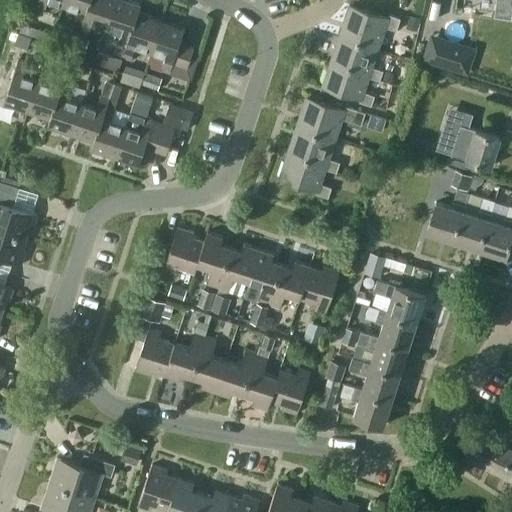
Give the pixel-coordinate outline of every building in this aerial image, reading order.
[(47,0),(49,0),(63,4),(64,0),(37,0),(34,10),(43,13),(47,0)] [(64,0),(63,4),(78,9),(73,23),(72,25),(80,28),(83,20),(89,0),(64,0)] [(80,28),(78,33),(86,36),(87,36),(92,23),(107,28),(115,0),(89,0),(83,20),(80,28)] [(141,4),(129,0),(115,0),(107,28),(121,33),(117,46),(125,49),(127,43),(138,11),(141,4)] [(511,0),(497,0),(497,7),(496,14),(502,15),(511,16),(511,10),(511,0)] [(349,4),(340,33),(377,45),(384,25),(396,29),(400,17),(388,13),(387,16),(349,4)] [(125,49),(122,56),(131,59),(135,46),(150,51),(161,19),(138,11),(127,43),(125,49)] [(411,14),(407,27),(416,30),(420,17),(411,14)] [(161,19),(150,51),(165,56),(161,69),(169,72),(173,63),(187,67),(194,47),(180,42),(185,27),(161,19)] [(38,28),(21,23),(19,30),(35,35),(38,28)] [(70,25),(65,40),(75,43),(78,35),(78,33),(80,28),(72,25),(70,25)] [(30,47),(33,37),(18,33),(15,43),(30,47)] [(371,65),(377,45),(340,33),(331,59),(369,72),(367,75),(379,79),(383,69),(371,65)] [(78,35),(75,43),(86,47),(89,39),(86,38),(78,35)] [(431,39),(424,58),(466,72),(472,53),(431,39)] [(124,49),(115,46),(113,53),(122,56),(124,49)] [(100,50),(96,63),(119,70),(123,58),(100,50)] [(27,111),(38,79),(23,74),(27,60),(19,57),(3,103),(27,111)] [(363,90),(367,75),(369,72),(331,59),(323,84),(360,97),(359,100),(371,104),(374,94),(363,90)] [(71,72),(80,75),(84,64),(74,61),(71,72)] [(60,62),(57,70),(66,73),(69,65),(60,62)] [(38,79),(27,111),(50,118),(61,87),(63,81),(64,81),(66,73),(57,70),(53,84),(38,79)] [(158,88),(161,77),(144,72),(141,83),(158,88)] [(82,102),(71,134),(94,141),(94,142),(105,110),(107,106),(107,104),(110,96),(115,82),(107,79),(106,79),(104,85),(101,93),(97,107),(82,102)] [(71,134),(82,102),(67,97),(71,83),(64,81),(63,81),(61,87),(50,118),(47,126),(71,134)] [(94,141),(91,149),(115,157),(125,125),(111,120),(114,109),(115,107),(122,85),(115,82),(110,96),(107,104),(107,106),(105,110),(94,142),(94,141)] [(137,90),(130,112),(136,113),(140,99),(149,102),(151,95),(137,90)] [(306,96),(297,124),(335,137),(341,117),(361,124),(365,111),(345,104),(344,108),(306,96)] [(173,104),(167,121),(176,124),(180,126),(186,108),(182,107),(173,104)] [(125,125),(115,157),(138,165),(145,146),(166,153),(175,127),(154,119),(146,117),(145,117),(139,114),(136,113),(130,112),(125,125)] [(328,157),(335,137),(297,124),(288,151),(326,163),(325,167),(336,171),(340,161),(328,157)] [(490,166),(499,136),(476,128),(476,129),(462,125),(453,155),(466,158),(490,166)] [(511,131),(506,130),(503,141),(511,144),(511,131)] [(320,182),(325,167),(326,163),(288,151),(280,176),(317,188),(316,192),(328,196),(332,186),(320,182)] [(474,173),(471,173),(471,174),(455,169),(449,186),(457,188),(457,187),(467,190),(468,186),(470,187),(473,179),(474,173)] [(483,176),(474,173),(473,179),(470,187),(476,189),(477,185),(482,181),(483,176)] [(0,229),(29,239),(37,214),(13,206),(19,185),(0,179),(0,229)] [(436,200),(427,230),(453,238),(463,208),(469,191),(468,191),(464,190),(463,189),(461,189),(460,188),(459,188),(458,188),(457,187),(457,188),(452,205),(436,200)] [(453,238),(479,247),(489,217),(495,199),(483,195),(477,213),(463,208),(453,238)] [(489,217),(479,247),(506,255),(511,234),(511,204),(509,203),(503,221),(489,217)] [(178,225),(164,268),(176,272),(178,272),(180,266),(194,270),(195,271),(198,262),(197,262),(205,239),(204,239),(193,235),(194,231),(178,225)] [(0,257),(21,264),(29,239),(0,229),(0,257)] [(207,230),(204,239),(205,239),(197,262),(198,262),(211,267),(206,283),(218,286),(231,246),(221,243),(223,236),(207,230)] [(248,279),(259,248),(244,243),(241,250),(231,246),(218,286),(229,290),(234,275),(248,279)] [(249,280),(244,295),(257,300),(269,303),(282,263),(272,260),(274,253),(259,248),(248,279),(249,280)] [(414,265),(370,251),(364,271),(380,276),(384,263),(412,272),(414,265)] [(300,297),(311,265),(295,260),(292,267),(282,263),(269,303),(280,307),(285,292),(300,297)] [(322,269),(311,265),(300,297),(316,302),(313,308),(326,312),(340,270),(323,265),(322,269)] [(429,273),(417,270),(412,286),(424,289),(429,273)] [(392,295),(387,310),(417,320),(425,293),(377,278),(374,290),(392,295)] [(0,311),(5,313),(13,288),(0,283),(0,311)] [(187,288),(172,283),(168,293),(184,299),(187,288)] [(197,303),(209,307),(215,292),(202,288),(197,303)] [(211,308),(225,313),(231,297),(216,292),(211,308)] [(145,295),(139,314),(159,321),(162,314),(169,317),(174,304),(145,295)] [(256,302),(250,320),(262,324),(268,306),(256,302)] [(409,346),(417,320),(387,310),(369,304),(365,316),(383,321),(379,336),(378,336),(409,346)] [(198,320),(194,331),(204,334),(208,323),(198,320)] [(309,321),(303,338),(320,343),(325,326),(309,321)] [(149,326),(144,340),(135,368),(151,374),(152,370),(164,374),(174,342),(159,337),(161,330),(149,326)] [(358,332),(346,328),(343,338),(354,342),(358,332)] [(375,347),(370,362),(401,371),(409,346),(378,336),(379,336),(361,330),(357,342),(375,347)] [(174,342),(164,374),(180,379),(182,372),(192,375),(206,335),(194,331),(189,347),(174,342)] [(276,337),(265,333),(261,345),(272,349),(276,337)] [(206,335),(192,375),(203,379),(200,386),(216,391),(226,359),(212,354),(217,339),(212,337),(211,337),(210,336),(209,336),(208,336),(207,335),(206,335)] [(240,364),(226,359),(216,391),(231,396),(233,389),(244,393),(257,352),(246,348),(240,364)] [(257,352),(244,393),(254,396),(252,401),(252,403),(267,408),(270,400),(277,376),(263,371),(268,356),(257,352)] [(367,374),(362,388),(392,398),(401,371),(370,362),(352,356),(349,368),(367,374)] [(325,374),(340,380),(346,365),(330,359),(325,374)] [(277,376),(270,400),(274,401),(282,404),(280,408),(297,413),(301,401),(311,371),(298,367),(296,373),(280,368),(277,376)] [(319,403),(331,407),(340,382),(328,378),(319,403)] [(362,388),(344,382),(340,394),(358,400),(353,415),(384,424),(392,398),(362,388)] [(460,455),(490,470),(502,444),(472,430),(460,455)] [(141,449),(125,444),(120,458),(136,463),(141,449)] [(511,448),(502,444),(490,470),(511,479),(511,448)] [(57,457),(49,482),(95,497),(103,472),(111,475),(115,463),(92,455),(88,467),(57,457)] [(152,503),(168,508),(178,476),(167,472),(168,468),(152,463),(138,505),(150,509),(152,503)] [(195,511),(202,492),(192,488),(194,481),(178,476),(168,508),(180,511),(195,511)] [(296,511),(301,497),(291,494),(293,487),(278,481),(267,511),(296,511)] [(89,511),(95,497),(49,482),(41,506),(58,511),(89,511)] [(213,495),(202,492),(195,511),(224,511),(231,494),(215,488),(213,495)] [(231,494),(224,511),(255,511),(260,499),(244,493),(242,497),(231,494)] [(312,501),(301,497),(296,511),(325,511),(330,499),(314,494),(312,501)] [(341,503),(330,499),(325,511),(356,511),(359,504),(343,499),(341,503)]
